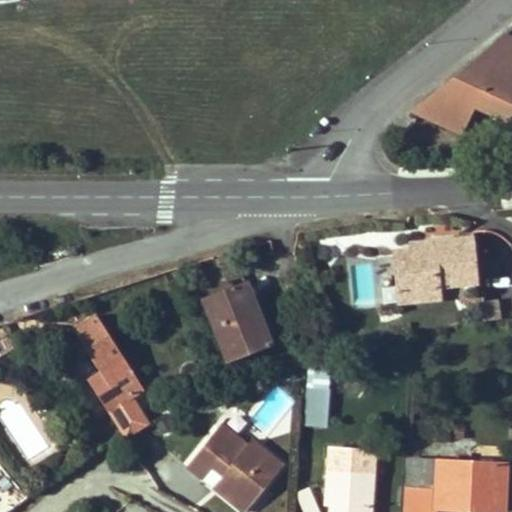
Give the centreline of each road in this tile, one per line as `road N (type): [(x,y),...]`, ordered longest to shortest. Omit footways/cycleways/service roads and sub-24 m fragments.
road 1 (unclassified): [(249,196),(242,218),(208,236),(0,299)]
road 2 (tertiary): [(329,196),(365,117),(511,0)]
road 3 (tertiary): [(0,195),(249,196)]
road 4 (tertiary): [(329,196),(511,183)]
